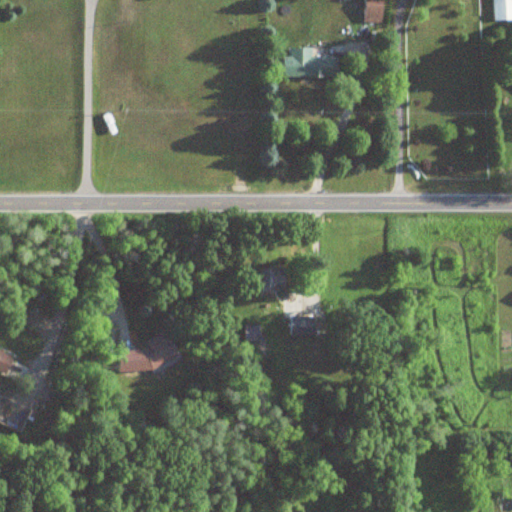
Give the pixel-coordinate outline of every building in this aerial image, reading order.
[(359,0),(359,24),(379,24),(378,0),(359,0)] [(511,22),(511,0),(489,0),(490,22),(511,22)] [(333,78),(333,58),(277,58),(277,78),(333,78)] [(279,291),(279,269),(253,269),(253,291),(279,291)] [(286,337),(310,337),(310,318),(286,318),(286,337)] [(255,342),(254,328),(241,328),(242,342),(255,342)] [(112,372),(166,368),(164,336),(138,338),(139,351),(111,353),(112,372)]
